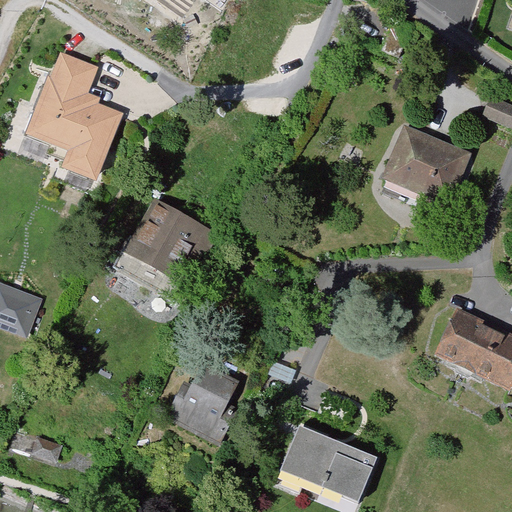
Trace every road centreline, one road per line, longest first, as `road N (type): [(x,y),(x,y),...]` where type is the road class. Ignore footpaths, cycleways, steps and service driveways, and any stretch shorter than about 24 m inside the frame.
road 1 (residential): [(45,0),(190,96),(278,91),(304,74),(340,0)]
road 2 (residential): [(296,385),(339,276),(351,266),(483,258),(511,161)]
road 3 (residential): [(511,76),(402,0)]
